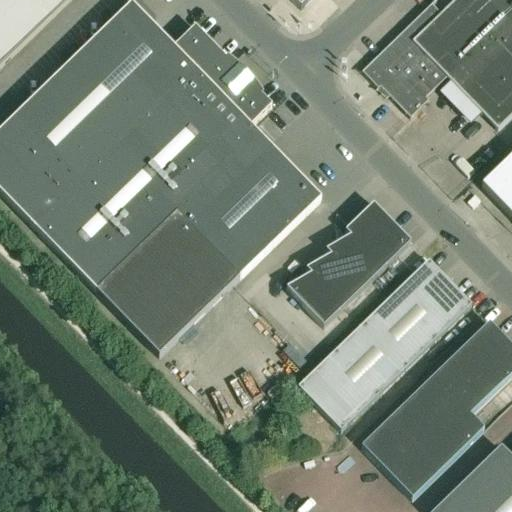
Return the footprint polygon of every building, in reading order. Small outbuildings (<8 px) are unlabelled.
[(0,0),(0,70),(72,0),(0,0)] [(288,0),(300,12),(312,0),(288,0)] [(412,27),(361,76),(378,92),(380,91),(390,101),(410,122),(422,110),(429,104),(426,101),(446,82),(452,87),(483,119),(497,134),(511,119),(511,0),(459,0),(441,18),(432,9),(431,8),(412,27)] [(131,8),(0,135),(0,197),(96,296),(159,360),(239,283),(297,227),(321,203),(267,148),(253,133),(251,131),(272,111),(265,103),(258,97),(251,90),(254,87),(238,71),(235,73),(229,66),(195,32),(174,52),(171,49),(169,47),(131,8)] [(467,143),(469,138),(447,128),(434,156),(467,171),(477,148),(467,143)] [(511,160),(481,191),(511,222),(511,160)] [(349,241),(350,240),(383,274),(410,248),(411,248),(373,208),(344,236),(349,241)] [(329,260),(330,259),(363,293),(383,274),(350,240),(349,241),(325,255),(329,260)] [(310,279),(343,312),(363,293),(330,259),(329,260),(305,274),(310,279)] [(340,436),(471,309),(428,265),(297,392),(340,436)] [(310,279),(286,293),(285,293),(290,298),(291,298),(323,332),(343,312),(310,279)] [(511,351),(489,328),(488,328),(361,452),(412,504),(483,435),(470,421),(473,418),(511,379),(511,351)] [(511,511),(511,464),(500,452),(437,511),(511,511)]
